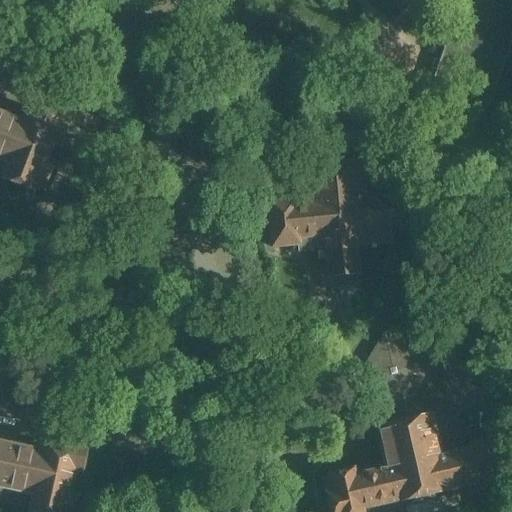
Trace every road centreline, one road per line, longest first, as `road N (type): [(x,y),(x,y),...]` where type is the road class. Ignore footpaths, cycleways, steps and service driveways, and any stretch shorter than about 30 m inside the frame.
road 1 (residential): [(250,471),(202,249),(138,27)]
road 2 (residential): [(494,157),(342,95),(138,27)]
road 3 (residential): [(0,408),(250,471)]
